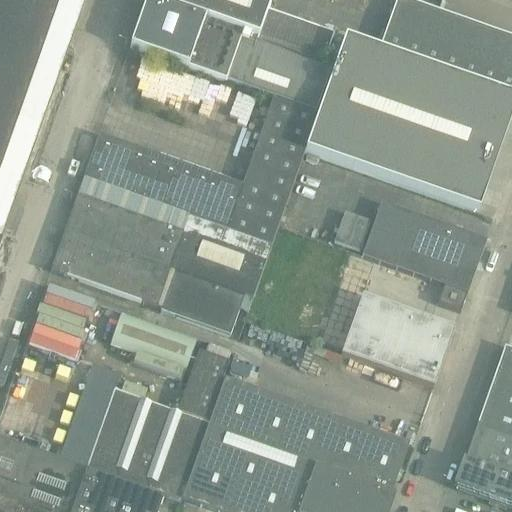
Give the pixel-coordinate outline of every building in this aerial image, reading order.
[(0,0),(0,247),(1,245),(0,244),(0,166),(58,0),(0,0)] [(146,0),(129,51),(225,85),(225,84),(315,115),(331,70),(322,67),(333,37),(267,14),(271,0),(146,0)] [(511,41),(398,1),(379,54),(412,65),(510,100),(511,100),(511,41)] [(510,100),(412,65),(379,54),(345,42),(317,118),(305,155),(471,213),(510,100)] [(77,198),(50,274),(156,312),(165,287),(169,288),(159,315),(230,339),(243,300),(252,303),(304,155),(305,155),(317,118),(272,102),(241,188),(98,138),(82,183),(188,221),(183,235),(77,198)] [(361,260),(443,289),(467,297),(486,243),(380,206),(361,260)] [(358,255),(369,225),(343,216),(332,246),(358,255)] [(280,235),(247,325),(340,358),(433,391),(440,371),(447,352),(454,331),(362,298),(373,267),(280,235)] [(460,315),(467,297),(443,289),(437,307),(460,315)] [(110,347),(185,374),(196,344),(120,317),(110,347)] [(208,428),(182,504),(185,505),(206,511),(390,511),(395,499),(391,497),(408,448),(416,424),(428,390),(340,358),(256,330),(236,387),(224,383),(208,428)] [(511,511),(511,353),(506,352),(457,492),(511,511)] [(198,354),(176,415),(206,425),(228,365),(198,354)] [(86,472),(113,394),(119,379),(93,370),(59,463),(86,472)] [(113,394),(86,472),(71,511),(159,511),(162,503),(180,509),(182,504),(208,428),(113,394)] [(59,463),(0,442),(0,511),(71,511),(86,472),(59,463)]
